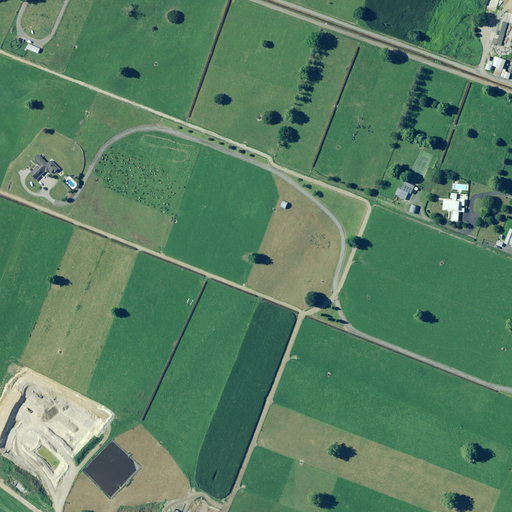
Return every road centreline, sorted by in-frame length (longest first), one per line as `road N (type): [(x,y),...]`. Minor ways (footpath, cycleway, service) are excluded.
road 1 (track): [(249,0),(511,94)]
road 2 (track): [(302,313),(222,511)]
road 3 (track): [(333,298),(352,330),(511,391)]
